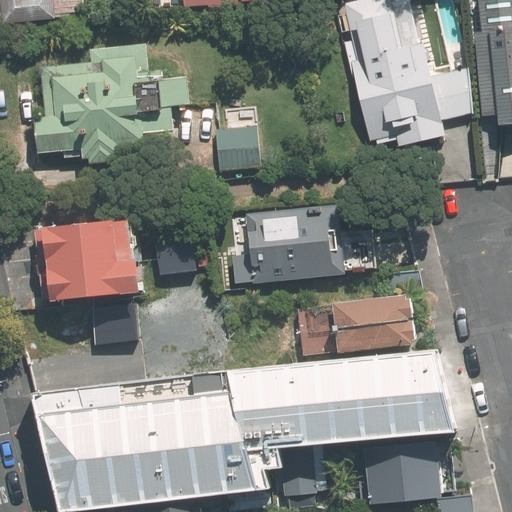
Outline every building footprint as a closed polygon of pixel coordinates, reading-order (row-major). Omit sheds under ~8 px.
[(1,0),(4,25),(57,20),(57,14),(87,11),(86,0),(1,0)] [(254,0),(186,0),(187,12),(237,9),(236,0),(242,0),(243,1),(254,0)] [(446,134),(443,120),(474,113),(469,68),(432,76),(424,43),(421,44),(410,0),(398,0),(392,1),(391,0),(356,0),(345,3),(354,40),(347,42),(374,151),(446,134)] [(511,0),(480,0),(484,34),(473,34),(481,116),(502,115),(503,126),(511,124),(511,0)] [(90,50),(92,61),(42,66),(47,116),(35,118),(38,152),(64,149),(65,159),(83,157),(83,159),(91,158),(91,165),(116,162),(116,155),(122,154),(121,145),(146,143),(146,139),(177,136),(173,105),(191,104),(188,77),(164,80),(163,70),(150,71),(147,44),(90,50)] [(258,125),(215,129),(218,171),(261,167),(258,125)] [(247,211),(250,251),(233,253),(235,284),(349,274),(343,203),(247,211)] [(117,219),(37,227),(44,301),(142,292),(139,258),(135,258),(131,221),(117,222),(117,219)] [(411,293),(335,302),(341,353),(418,343),(411,293)] [(132,308),(46,317),(53,384),(140,375),(132,308)] [(48,411),(72,510),(270,492),(266,448),(451,431),(434,352),(228,373),(228,391),(48,411)] [(441,437),(365,443),(370,501),(446,495),(441,437)] [(475,511),(473,496),(430,500),(431,511),(475,511)] [(220,511),(218,500),(196,505),(188,507),(164,511),(220,511)]
